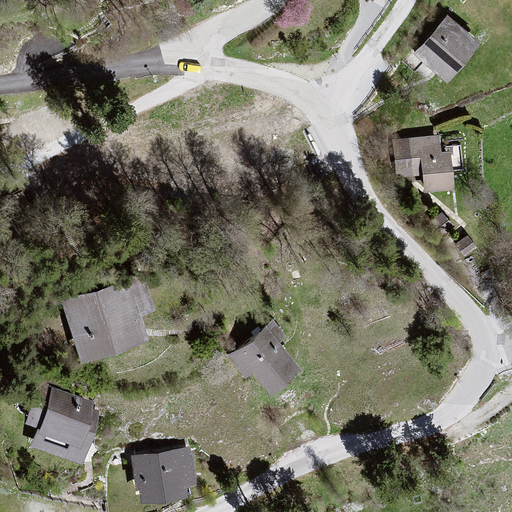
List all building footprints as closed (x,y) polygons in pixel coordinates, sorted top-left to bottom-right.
[(481,38),(448,9),(411,50),(445,79),(481,38)] [(421,174),(423,191),(460,188),(457,149),(440,151),(438,134),(392,138),(396,176),(421,174)] [(460,226),(443,207),(424,224),(441,242),(460,226)] [(159,266),(72,288),(90,357),(176,335),(159,266)] [(286,312),(239,349),(256,370),(264,364),(280,384),(310,360),(290,335),(299,328),(286,312)] [(27,439),(84,457),(104,396),(47,377),(27,439)] [(195,438),(133,448),(141,497),(203,487),(195,438)]
